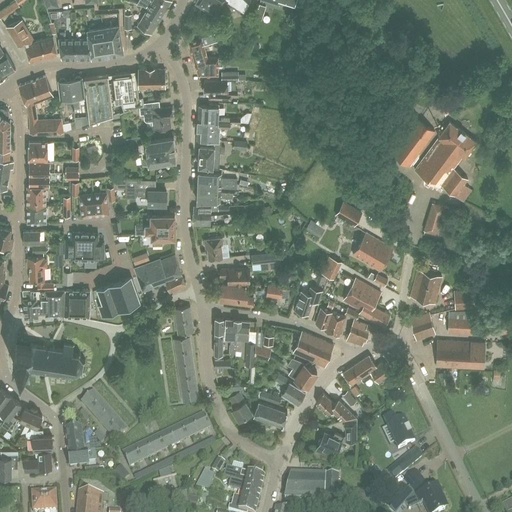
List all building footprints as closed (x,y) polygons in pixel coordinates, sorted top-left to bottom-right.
[(15,0),(0,10),(0,16),(1,19),(20,6),(15,0)] [(139,0),(137,4),(143,5),(148,8),(162,16),(172,0),(171,0),(139,0)] [(195,0),(215,13),(223,0),(227,0),(228,0),(226,2),(241,12),(245,6),(248,7),(249,5),(247,4),(249,0),(195,0)] [(306,12),(316,13),(317,0),(313,0),(312,7),(307,6),(306,12)] [(266,7),(259,5),(255,18),(262,21),(266,7)] [(162,16),(148,8),(137,25),(152,33),(162,16)] [(316,13),(306,12),(305,17),(304,30),(306,31),(313,31),(316,13)] [(34,41),(25,25),(22,20),(7,26),(19,46),(25,45),(30,61),(58,53),(53,36),(34,41)] [(88,37),(92,58),(123,53),(119,25),(87,30),(89,37),(88,37)] [(313,31),(306,31),(305,42),(312,43),(313,31)] [(216,32),(202,38),(188,42),(194,61),(198,75),(219,75),(219,67),(224,67),(224,57),(218,57),(208,57),(204,44),(218,39),(216,32)] [(92,58),(88,37),(74,38),(77,58),(92,58)] [(77,58),(74,38),(59,38),(62,58),(77,58)] [(15,69),(6,53),(4,54),(0,47),(0,62),(7,75),(7,74),(15,69)] [(165,69),(138,69),(139,88),(165,88),(165,69)] [(135,71),(106,75),(113,115),(138,107),(143,105),(143,103),(142,97),(138,98),(135,71)] [(89,123),(113,115),(106,75),(84,78),(89,123)] [(53,96),(53,94),(46,76),(19,86),(26,106),(27,105),(29,119),(30,133),(63,132),(63,128),(64,128),(64,123),(63,123),(62,121),(37,122),(37,119),(35,101),(43,98),(44,101),(44,100),(44,99),(53,96)] [(298,76),(297,86),(307,87),(308,76),(298,76)] [(73,108),(74,108),(80,108),(79,97),(84,96),(82,78),(70,80),(73,108)] [(58,81),(60,99),(66,98),(67,109),(73,108),(70,80),(58,81)] [(236,80),(227,80),(222,80),(204,80),(204,92),(205,93),(212,92),(212,95),(210,95),(209,98),(230,100),(231,96),(237,97),(237,89),(236,89),(236,80)] [(147,122),(150,121),(151,129),(170,128),(169,118),(172,118),(171,108),(159,109),(158,101),(143,103),(143,105),(138,107),(139,115),(144,114),(144,120),(147,122)] [(199,105),(198,122),(217,123),(217,121),(230,122),(230,118),(221,117),(221,120),(218,119),(219,104),(209,103),(209,106),(199,105)] [(0,188),(7,189),(10,168),(13,169),(14,162),(9,161),(10,120),(7,118),(8,117),(9,114),(8,111),(7,110),(5,108),(3,107),(0,106),(0,188)] [(434,133),(416,118),(389,150),(407,166),(434,133)] [(63,128),(63,132),(76,127),(75,121),(64,123),(64,128),(63,128)] [(217,123),(198,122),(197,140),(218,140),(219,128),(230,128),(230,122),(217,121),(217,123)] [(439,137),(415,170),(439,188),(441,185),(455,195),(463,201),(471,189),(464,184),(468,179),(456,170),(453,168),(455,166),(463,155),(465,157),(476,142),(449,122),(438,137),(439,137)] [(176,160),(173,137),(145,141),(138,143),(138,146),(137,146),(138,152),(142,152),(142,156),(148,156),(148,165),(176,160)] [(247,141),(242,140),(234,139),(233,148),(246,150),(247,141)] [(29,160),(50,161),(50,160),(48,160),(48,141),(29,141),(29,160)] [(221,142),(200,141),(199,167),(218,169),(220,153),(224,153),(225,146),(220,146),(221,142)] [(95,145),(86,148),(88,154),(97,151),(95,145)] [(30,173),(50,173),(50,161),(29,160),(29,161),(30,161),(30,173)] [(198,182),(236,184),(237,178),(221,178),(221,173),(199,171),(198,182)] [(50,186),(50,173),(30,173),(30,185),(27,185),(50,186)] [(114,179),(114,187),(114,192),(125,192),(125,198),(135,198),(142,198),(141,203),(144,203),(144,204),(148,205),(148,204),(166,205),(166,191),(155,191),(155,188),(137,188),(137,179),(124,179),(114,179)] [(236,184),(198,182),(198,192),(220,192),(221,188),(236,189),(236,184)] [(50,186),(27,185),(27,205),(46,205),(46,196),(47,196),(48,189),(46,189),(46,186),(50,186)] [(93,194),(95,214),(108,213),(106,193),(100,193),(100,192),(94,193),(94,194),(93,194)] [(220,192),(198,192),(197,202),(220,202),(220,198),(232,198),(233,193),(220,192)] [(95,214),(93,194),(92,194),(92,193),(86,193),(86,195),(80,195),(82,215),(95,214)] [(362,213),(343,202),(336,215),(354,226),(362,213)] [(46,205),(27,205),(27,206),(28,206),(28,222),(46,222),(46,213),(47,213),(47,207),(46,207),(46,205)] [(263,207),(265,214),(271,212),(269,205),(263,207)] [(211,216),(211,211),(211,206),(194,206),(193,216),(211,216)] [(136,225),(136,229),(146,229),(146,230),(152,230),(152,228),(159,227),(159,225),(175,224),(175,216),(151,216),(151,224),(136,225)] [(211,216),(193,216),(193,225),(210,225),(211,216)] [(311,220),(305,229),(319,238),(325,228),(311,220)] [(175,239),(175,224),(159,225),(159,227),(152,228),(152,230),(146,230),(146,229),(136,229),(136,234),(146,234),(146,232),(151,232),(151,239),(153,239),(153,244),(162,244),(162,239),(175,239)] [(12,228),(2,226),(0,235),(0,246),(12,249),(14,241),(9,240),(12,228)] [(33,252),(46,252),(46,241),(40,241),(40,230),(24,230),(24,243),(30,243),(30,244),(31,245),(33,245),(33,252)] [(85,232),(72,232),(72,245),(66,245),(65,257),(71,257),(71,258),(85,258),(85,232)] [(98,233),(85,232),(85,258),(97,259),(97,258),(103,258),(104,246),(97,246),(98,233)] [(393,249),(366,233),(353,255),(380,271),(393,249)] [(222,237),(204,239),(205,245),(207,245),(208,259),(222,258),(221,244),(223,244),(222,237)] [(147,251),(132,257),(135,264),(150,259),(147,251)] [(251,254),(252,264),(278,261),(280,261),(279,251),(251,254)] [(153,286),(150,278),(159,275),(161,280),(165,279),(170,292),(186,284),(175,255),(161,260),(160,257),(134,266),(142,290),(153,286)] [(341,262),(329,255),(320,273),(333,278),(341,262)] [(38,281),(38,290),(62,289),(62,282),(45,283),(45,268),(47,266),(47,260),(44,258),(44,257),(27,257),(28,267),(30,267),(30,281),(38,281)] [(278,261),(252,264),(252,270),(265,269),(265,270),(281,269),(280,261),(278,261)] [(249,284),(248,268),(220,269),(220,277),(229,277),(229,284),(249,284)] [(442,276),(418,270),(410,296),(435,303),(442,276)] [(73,271),(63,271),(63,284),(72,284),(73,271)] [(373,280),(376,275),(371,272),(368,277),(373,280)] [(377,273),(376,275),(373,280),(384,286),(388,278),(377,273)] [(120,281),(128,305),(140,301),(131,277),(120,281)] [(381,293),(355,278),(343,299),(361,309),(359,312),(384,325),(389,315),(373,306),(381,293)] [(120,281),(109,285),(117,309),(128,305),(120,281)] [(0,296),(2,298),(4,298),(9,284),(5,283),(1,282),(0,286),(0,296)] [(281,298),(282,288),(283,286),(267,284),(265,296),(281,298)] [(102,315),(117,309),(109,285),(97,289),(103,304),(99,305),(102,315)] [(254,296),(247,295),(248,289),(229,286),(222,285),(220,301),(246,305),(245,305),(252,306),(254,296)] [(300,291),(294,310),(308,314),(312,301),(318,303),(322,291),(310,287),(308,293),(300,291)] [(38,290),(27,290),(28,295),(28,298),(23,298),(25,318),(25,319),(38,318),(38,315),(46,315),(46,317),(65,317),(65,289),(62,289),(38,290)] [(78,289),(66,289),(65,315),(77,315),(78,289)] [(77,315),(89,316),(90,289),(78,289),(77,315)] [(455,309),(472,308),(475,308),(473,290),(454,291),(455,309)] [(176,321),(192,319),(190,306),(174,308),(176,321)] [(350,316),(353,309),(348,307),(344,314),(350,316)] [(326,327),(331,312),(320,308),(315,323),(326,327)] [(448,310),(448,316),(447,332),(473,334),(474,318),(472,318),(472,308),(455,309),(448,310)] [(353,309),(350,316),(356,319),(359,313),(353,309)] [(326,327),(324,331),(338,336),(345,317),(332,311),(331,312),(326,327)] [(429,313),(410,319),(416,340),(435,333),(429,313)] [(223,319),(214,318),(214,354),(222,354),(223,319)] [(192,319),(176,321),(178,334),(193,331),(192,319)] [(225,319),(224,336),(224,341),(230,341),(230,343),(229,343),(229,353),(235,353),(235,350),(236,346),(235,346),(237,320),(225,319)] [(241,351),(242,338),(248,339),(248,331),(249,321),(237,320),(235,346),(236,346),(235,350),(241,351)] [(376,328),(354,320),(346,339),(362,345),(364,340),(365,340),(368,331),(374,333),(376,328)] [(497,334),(511,334),(511,320),(497,320),(497,334)] [(333,344),(302,331),(292,353),(323,366),(333,344)] [(263,343),(273,344),(274,336),(264,335),(263,343)] [(176,351),(191,349),(189,336),(174,338),(176,351)] [(485,342),(437,340),(436,366),(483,369),(485,342)] [(13,363),(28,366),(28,368),(26,369),(27,371),(30,369),(38,370),(38,373),(40,374),(40,371),(42,371),(48,372),(48,375),(50,375),(51,373),(58,374),(58,376),(60,377),(60,374),(61,374),(61,371),(67,372),(67,375),(69,375),(70,373),(75,374),(75,376),(77,376),(77,373),(81,369),(83,371),(84,369),(82,367),(83,362),(86,361),(85,359),(83,360),(80,355),(81,353),(79,352),(78,354),(73,354),(73,351),(73,350),(73,347),(75,346),(74,345),(72,346),(65,345),(64,343),(63,344),(64,346),(64,348),(62,347),(61,349),(54,348),(55,346),(52,345),(52,348),(44,346),(45,344),(43,344),(42,346),(33,344),(32,343),(30,344),(31,346),(31,348),(15,345),(12,363),(13,363)] [(245,365),(251,366),(253,366),(254,344),(247,343),(245,365)] [(270,350),(255,346),(255,355),(267,359),(270,350)] [(191,349),(176,351),(177,364),(193,362),(191,349)] [(378,382),(383,379),(391,373),(383,360),(376,365),(369,355),(343,372),(350,384),(371,371),(378,382)] [(288,374),(294,378),(307,387),(317,373),(307,366),(311,363),(308,362),(305,364),(300,361),(291,358),(287,365),(293,367),(288,374)] [(230,360),(214,359),(214,368),(230,368),(230,360)] [(193,362),(177,364),(179,377),(195,374),(193,362)] [(274,379),(286,387),(282,393),(298,403),(304,391),(289,382),(290,380),(278,373),(274,379)] [(181,389),(197,387),(195,374),(179,377),(181,389)] [(251,413),(239,391),(242,391),(242,386),(225,386),(231,396),(230,397),(235,407),(232,409),(238,421),(251,413)] [(358,393),(353,386),(349,389),(354,396),(358,393)] [(197,387),(181,389),(183,402),(199,400),(197,387)] [(0,409),(10,396),(0,388),(0,409)] [(259,398),(266,400),(278,404),(281,397),(269,393),(262,390),(259,398)] [(350,404),(356,400),(348,390),(343,395),(350,404)] [(90,412),(102,401),(93,391),(81,402),(90,412)] [(335,403),(324,392),(316,402),(328,413),(332,409),(343,420),(357,416),(339,399),(335,403)] [(7,429),(15,418),(12,415),(20,404),(10,396),(0,409),(0,412),(7,417),(1,425),(7,429)] [(98,421),(110,411),(102,401),(90,412),(98,421)] [(287,411),(258,401),(253,415),(282,426),(287,411)] [(21,432),(24,432),(24,431),(36,430),(36,427),(41,416),(24,408),(19,420),(23,422),(19,431),(21,432)] [(107,431),(119,420),(110,411),(98,421),(107,431)] [(191,419),(198,434),(210,428),(203,414),(191,419)] [(393,416),(384,420),(398,450),(414,442),(403,418),(395,422),(393,416)] [(345,429),(345,436),(345,441),(357,441),(356,420),(357,417),(356,417),(344,420),(344,429),(345,429)] [(187,439),(198,434),(191,419),(180,425),(187,439)] [(119,420),(107,431),(115,441),(127,430),(119,420)] [(175,445),(187,439),(180,425),(168,430),(175,445)] [(84,453),(84,452),(83,445),(85,445),(84,435),(82,435),(81,427),(65,429),(69,454),(84,453)] [(43,430),(36,430),(24,431),(24,432),(26,432),(26,436),(28,438),(31,437),(33,437),(34,450),(51,449),(53,449),(52,436),(43,436),(43,430)] [(157,436),(164,450),(175,445),(168,430),(157,436)] [(335,454),(340,442),(345,441),(345,436),(343,436),(334,432),(332,436),(324,432),(321,438),(319,439),(318,441),(319,443),(317,445),(318,446),(316,450),(323,454),(325,449),(335,454)] [(89,438),(90,448),(90,451),(95,450),(104,449),(94,435),(89,438)] [(152,456),(164,450),(157,436),(145,442),(152,456)] [(152,456),(145,442),(134,447),(141,461),(152,456)] [(129,467),(141,461),(134,447),(122,453),(129,467)] [(51,449),(34,450),(38,450),(39,459),(24,460),(25,472),(46,471),(46,467),(52,467),(51,449)] [(395,479),(422,456),(415,449),(388,471),(395,479)] [(88,461),(94,460),(96,460),(95,450),(90,451),(86,451),(84,452),(84,453),(69,454),(68,454),(70,467),(88,465),(88,461)] [(1,458),(1,477),(11,477),(11,469),(18,469),(18,455),(10,455),(10,458),(1,458)] [(212,470),(218,473),(225,462),(218,458),(212,470)] [(115,471),(116,471),(123,481),(129,476),(121,465),(115,471)] [(99,474),(99,473),(104,472),(103,467),(99,468),(99,466),(84,467),(85,476),(99,474)] [(315,486),(337,487),(338,475),(340,475),(340,466),(332,466),(332,475),(291,474),(289,482),(287,483),(286,487),(288,489),(287,490),(298,490),(298,482),(315,483),(315,486)] [(244,485),(261,489),(264,477),(247,472),(227,467),(224,477),(231,479),(245,483),(244,485)] [(204,469),(195,486),(202,487),(210,472),(204,469)] [(382,469),(372,477),(378,481),(384,477),(386,479),(389,476),(382,469)] [(416,473),(408,479),(406,481),(410,485),(407,488),(401,483),(383,504),(392,511),(397,511),(404,504),(410,509),(422,503),(425,502),(429,511),(440,511),(446,510),(439,495),(440,495),(436,487),(425,492),(420,485),(423,483),(416,473)] [(258,502),(261,489),(244,485),(245,483),(231,479),(228,487),(243,491),(241,498),(258,502)] [(298,490),(287,490),(285,500),(329,501),(329,497),(337,497),(337,490),(337,487),(315,486),(315,483),(298,482),(298,490)] [(168,494),(172,508),(190,503),(185,489),(168,494)] [(350,490),(350,498),(350,507),(376,507),(377,490),(350,490)] [(43,493),(45,511),(57,511),(55,493),(54,493),(53,491),(49,491),(49,493),(43,493)] [(44,511),(45,511),(43,493),(39,494),(38,492),(34,492),(33,494),(32,494),(33,511),(39,511),(38,511),(44,511)] [(101,511),(103,495),(79,492),(77,509),(77,511),(101,511)] [(198,504),(199,497),(188,495),(190,502),(198,504)] [(255,511),(258,502),(241,498),(234,496),(232,503),(230,503),(228,510),(236,511),(255,511)]
